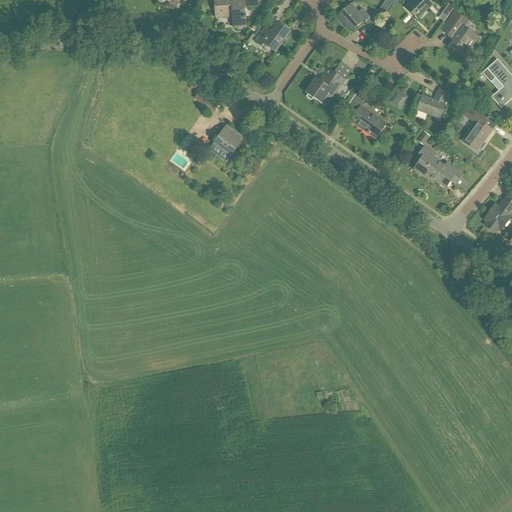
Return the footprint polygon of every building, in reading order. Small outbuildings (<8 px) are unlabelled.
[(256,0),(215,0),(217,17),(234,16),(235,27),(245,26),(244,17),(244,11),(244,7),(257,6),(256,0)] [(417,20),(433,5),(427,0),(413,0),(405,8),(417,20)] [(389,8),(383,4),(379,10),(385,14),(389,8)] [(380,18),(376,13),(370,17),(363,9),(358,13),(351,5),(340,15),(347,23),(345,25),(352,32),(363,21),(369,28),(380,18)] [(444,22),(450,14),(445,10),(439,18),(444,22)] [(444,29),(441,33),(452,41),(448,47),(463,59),(479,38),(464,27),(468,22),(456,13),(454,16),(444,29)] [(254,32),(258,26),(254,23),(250,29),(254,32)] [(276,52),(290,32),(278,24),(271,34),(265,29),(256,42),(261,46),(264,43),(276,52)] [(235,56),(237,52),(230,47),(227,51),(235,56)] [(348,63),(352,67),(360,60),(356,56),(348,63)] [(511,99),(511,77),(498,61),(489,70),(497,79),(498,78),(506,87),(493,98),(502,109),(511,99)] [(327,108),(346,81),(329,69),(320,81),(316,78),(306,93),(327,108)] [(395,90),(388,102),(398,109),(400,105),(396,103),(401,94),(395,90)] [(444,105),(450,96),(440,90),(433,101),(422,97),(417,111),(441,120),(446,106),(444,105)] [(349,106),(346,110),(354,116),(350,121),(376,140),(387,124),(364,108),(368,103),(357,95),(349,106)] [(478,153),(493,131),(485,125),(488,120),(476,110),(469,119),(476,124),(464,142),(478,153)] [(231,156),(243,139),(227,127),(214,144),(231,156)] [(424,146),(430,137),(424,132),(417,142),(424,146)] [(421,162),(415,170),(429,179),(431,177),(446,188),(450,182),(459,170),(447,162),(444,166),(434,159),(437,155),(424,146),(416,158),(421,162)] [(510,216),(511,213),(511,195),(509,194),(499,208),(495,205),(485,221),(487,222),(484,226),(497,235),(500,231),(501,232),(511,217),(510,216)] [(510,326),(511,323),(511,307),(502,315),(510,326)]
